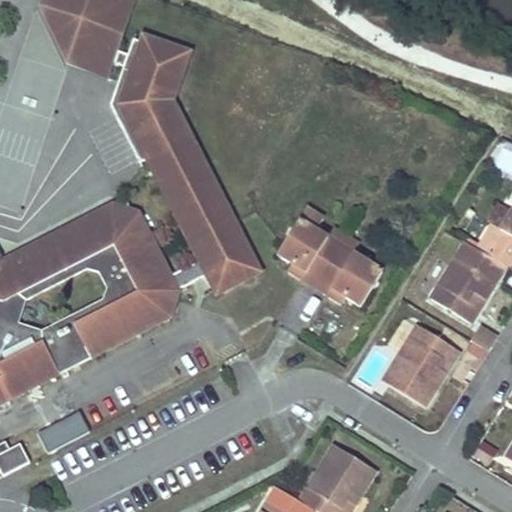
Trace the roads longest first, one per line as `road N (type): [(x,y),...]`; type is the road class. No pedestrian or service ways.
road 1 (residential): [(439,454),(337,392),(298,384),(74,497)]
road 2 (residential): [(511,344),(439,454)]
